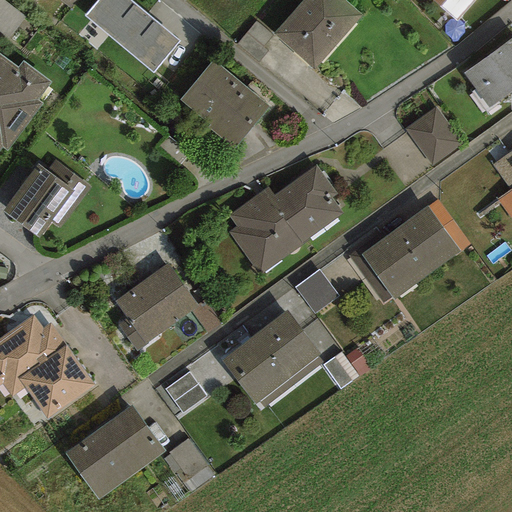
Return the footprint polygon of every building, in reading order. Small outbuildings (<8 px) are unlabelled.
[(7,0),(0,0),(0,27),(10,35),(26,13),(7,0)] [(180,41),(130,0),(97,0),(84,15),(153,73),(180,41)] [(361,15),(343,0),(300,0),(272,33),(313,69),(361,15)] [(431,0),(456,22),(475,0),(431,0)] [(488,107),(511,89),(511,37),(461,73),(479,98),(481,97),(488,107)] [(0,54),(0,148),(1,147),(5,150),(41,103),(36,100),(50,81),(21,60),(16,67),(0,54)] [(270,107),(213,60),(179,101),(209,125),(207,128),(234,150),(270,107)] [(461,145),(434,107),(403,129),(430,167),(461,145)] [(496,200),(511,221),(511,149),(491,165),(510,190),(496,200)] [(90,187),(54,160),(46,171),(37,165),(2,212),(38,238),(49,223),(58,230),(90,187)] [(259,270),(262,273),(303,245),(301,243),(342,213),(331,198),(335,194),(315,165),(273,195),(267,187),(227,216),(235,227),(228,232),(256,272),(259,270)] [(348,256),(382,303),(390,297),(393,300),(470,245),(437,199),(367,249),(364,245),(348,256)] [(190,311),(198,306),(196,305),(167,263),(114,300),(127,319),(118,325),(135,349),(190,311)] [(318,270),(294,288),(314,314),(338,296),(318,270)] [(205,299),(196,305),(198,306),(190,311),(206,333),(221,322),(205,299)] [(263,407),(323,362),(286,311),(222,359),(255,403),(258,400),(263,407)] [(46,418),(94,385),(50,322),(43,327),(33,314),(0,337),(0,384),(1,384),(11,397),(25,388),(46,418)] [(327,365),(340,387),(374,365),(360,343),(327,365)] [(188,373),(165,390),(182,414),(206,396),(188,373)] [(131,406),(64,453),(97,499),(164,452),(131,406)] [(187,439),(168,453),(169,454),(163,459),(189,494),(215,476),(187,439)]
